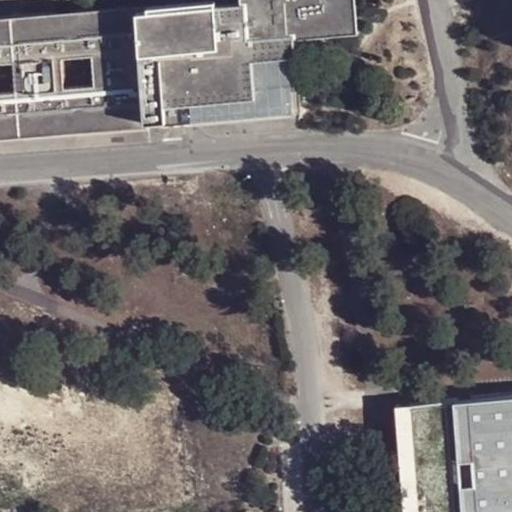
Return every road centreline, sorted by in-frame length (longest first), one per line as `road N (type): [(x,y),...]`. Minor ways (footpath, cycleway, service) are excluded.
road 1 (unclassified): [(435,164),(392,151),(0,175)]
road 2 (unclassified): [(435,164),(451,94),(430,0)]
